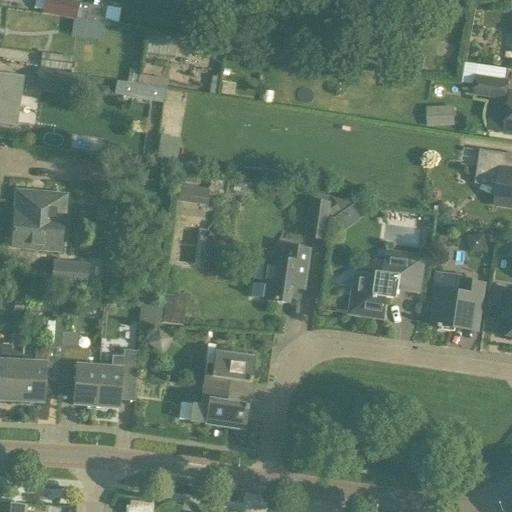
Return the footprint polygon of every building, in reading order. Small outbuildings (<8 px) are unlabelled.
[(75,21),(78,3),(62,0),(44,0),(42,15),(75,21)] [(282,28),(250,19),(244,41),(276,50),(282,28)] [(176,57),(178,37),(150,34),(148,54),(176,57)] [(38,69),(35,88),(76,94),(79,75),(38,69)] [(0,124),(16,126),(23,77),(0,73),(0,124)] [(140,73),(138,83),(165,90),(168,80),(140,73)] [(506,101),(509,81),(476,75),(473,96),(506,101)] [(118,83),(116,95),(163,103),(165,90),(118,83)] [(429,126),(456,125),(455,105),(428,106),(429,126)] [(511,154),(479,150),(475,176),(498,180),(494,205),(511,207),(511,154)] [(179,186),(177,202),(207,207),(209,190),(179,186)] [(16,191),(14,211),(13,211),(11,248),(59,252),(61,214),(62,196),(42,195),(42,196),(33,196),(33,192),(16,191)] [(328,198),(309,194),(303,239),(324,242),(329,203),(328,203),(328,198)] [(95,206),(94,222),(112,224),(114,208),(103,207),(95,206)] [(283,245),(281,261),(265,259),(261,284),(260,284),(257,300),(286,305),(288,289),(304,292),(311,250),(283,245)] [(387,251),(383,274),(377,273),(376,281),(361,279),(359,294),(354,293),(351,314),(382,318),(385,299),(397,300),(398,292),(422,296),(428,257),(387,251)] [(50,285),(86,289),(88,264),(53,261),(50,285)] [(433,289),(436,290),(431,326),(477,332),(484,285),(462,282),(463,276),(436,273),(433,289)] [(511,294),(503,293),(497,335),(511,337),(511,294)] [(80,331),(64,331),(65,321),(51,320),(49,344),(79,345),(80,331)] [(0,402),(20,403),(22,363),(22,355),(10,350),(10,346),(0,345),(0,402)] [(34,364),(22,363),(20,403),(42,404),(43,396),(58,397),(60,348),(45,347),(44,352),(35,351),(34,364)] [(58,397),(72,398),(71,406),(95,408),(98,368),(87,367),(88,350),(60,348),(58,397)] [(111,357),(110,369),(98,368),(95,408),(118,410),(119,402),(134,403),(138,352),(123,351),(122,357),(111,357)] [(227,392),(229,381),(250,384),(253,360),(214,354),(212,365),(205,364),(202,389),(227,392)] [(225,404),(227,392),(202,389),(200,406),(192,404),(189,423),(203,425),(203,426),(243,431),(246,407),(225,404)]
